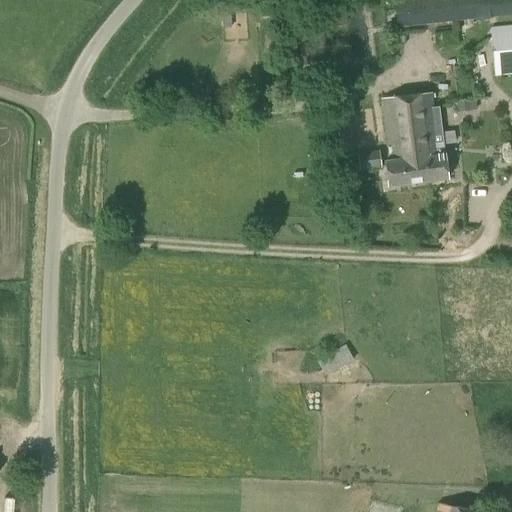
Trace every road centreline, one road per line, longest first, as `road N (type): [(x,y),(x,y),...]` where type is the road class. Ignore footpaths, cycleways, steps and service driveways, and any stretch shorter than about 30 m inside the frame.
road 1 (unclassified): [(47,511),(63,122),(87,59),(136,0)]
road 2 (unknown): [(54,234),(465,257),(481,244),(511,187)]
road 3 (unknown): [(73,84),(410,58)]
